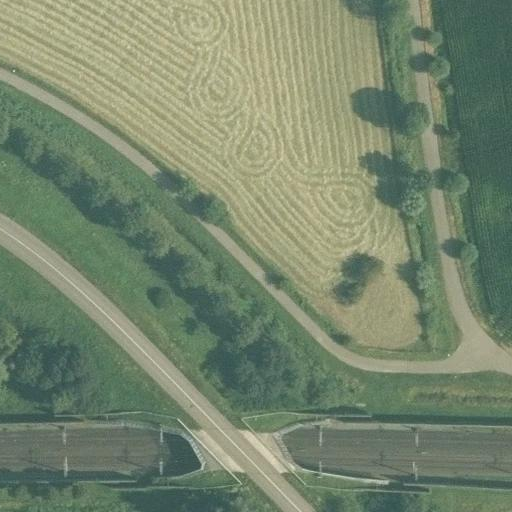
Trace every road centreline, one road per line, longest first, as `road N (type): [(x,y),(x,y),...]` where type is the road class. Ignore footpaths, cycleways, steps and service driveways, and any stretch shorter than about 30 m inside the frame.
road 1 (tertiary): [(293,511),(158,366),(0,227)]
road 2 (unclassified): [(407,0),(459,311),(487,350),(511,367)]
